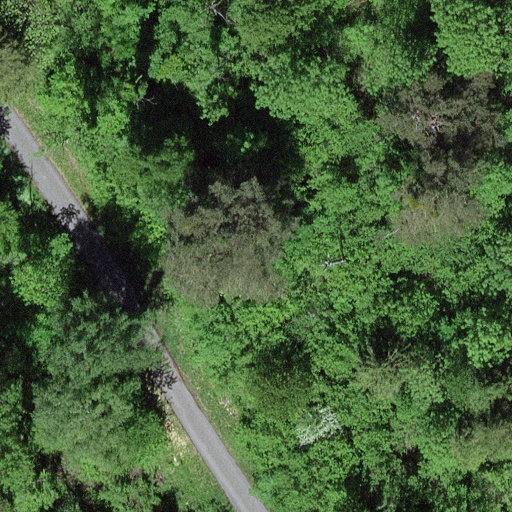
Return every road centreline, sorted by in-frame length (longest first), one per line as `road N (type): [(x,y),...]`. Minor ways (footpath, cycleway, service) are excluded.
road 1 (track): [(120,287),(257,511)]
road 2 (track): [(0,122),(120,287)]
